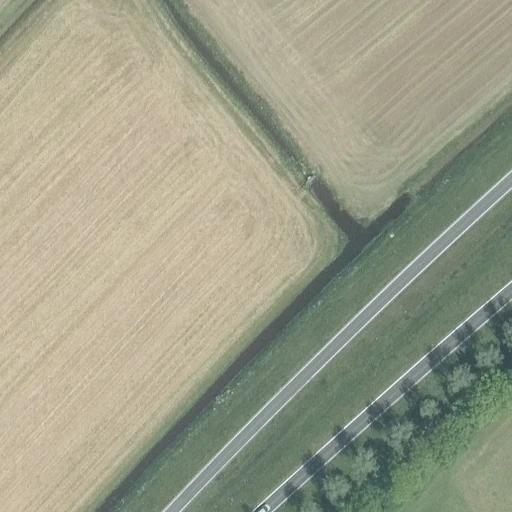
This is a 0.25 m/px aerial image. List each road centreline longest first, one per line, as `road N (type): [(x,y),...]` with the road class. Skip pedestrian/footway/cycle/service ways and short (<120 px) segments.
road 1 (primary): [(511,182),(174,511)]
road 2 (primary): [(263,511),(511,289)]
